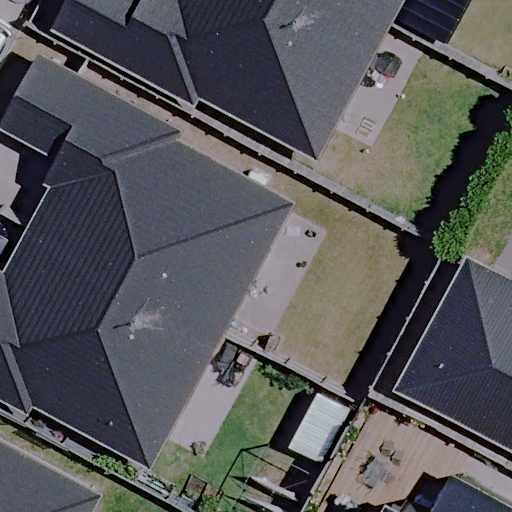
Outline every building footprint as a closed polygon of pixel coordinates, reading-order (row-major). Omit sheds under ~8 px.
[(74,0),(70,8),(206,82),(212,73),(332,138),(401,12),(379,0),(74,0)] [(379,0),(401,12),(407,0),(379,0)] [(192,110),(52,34),(13,105),(79,140),(39,214),(232,320),(306,184),(187,119),(192,110)] [(0,369),(38,390),(43,380),(163,446),(232,320),(39,214),(17,253),(12,251),(0,273),(0,369)] [(511,257),(485,242),(415,370),(511,422),(511,257)] [(0,511),(93,511),(113,475),(0,413),(0,511)] [(453,482),(418,463),(390,511),(511,511),(511,481),(466,457),(453,482)]
